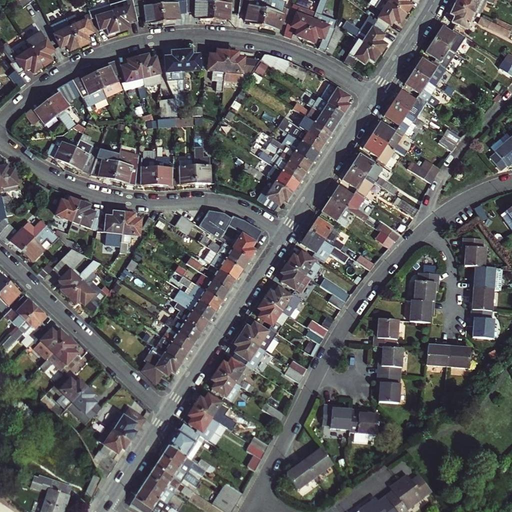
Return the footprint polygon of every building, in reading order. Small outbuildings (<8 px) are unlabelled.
[(133,0),(121,0),(110,3),(110,5),(118,33),(128,30),(126,23),(132,22),(133,24),(138,23),(137,18),(133,0)] [(133,0),(137,18),(144,17),(145,23),(150,23),(150,25),(163,23),(160,0),(133,0)] [(180,19),(179,14),(187,14),(186,0),(160,0),(163,23),(175,22),(175,20),(180,19)] [(186,0),(187,14),(195,14),(195,18),(200,18),(200,20),(213,21),(213,0),(186,0)] [(213,0),(213,21),(225,22),(225,19),(231,19),(231,0),(213,0)] [(267,0),(266,6),(262,27),(275,29),(275,27),(281,29),(282,24),(287,25),(291,10),(284,9),(285,3),(270,0),(267,0)] [(320,0),(315,13),(321,15),(326,0),(320,0)] [(383,1),(382,0),(372,0),(371,2),(384,11),(378,21),(389,28),(394,20),(400,24),(405,15),(383,1)] [(383,0),(383,1),(405,15),(411,6),(406,3),(407,0),(383,0)] [(457,0),(454,5),(476,16),(477,14),(478,15),(485,1),(492,4),(493,0),(457,0)] [(266,6),(240,1),(238,16),(246,17),(245,22),(250,23),(250,25),(262,27),(266,6)] [(118,33),(110,5),(88,12),(89,15),(91,20),(95,18),(99,31),(106,29),(107,36),(118,33)] [(285,37),(292,39),(292,35),(305,40),(313,18),(315,13),(292,5),(291,10),(287,25),(285,37)] [(476,16),(454,5),(449,15),(454,17),(451,24),(465,29),(471,16),(475,18),(476,16)] [(364,6),(362,10),(369,15),(371,10),(364,6)] [(76,17),(67,21),(79,47),(88,43),(86,37),(96,33),(91,20),(89,15),(77,20),(76,17)] [(314,22),(330,28),(333,22),(317,16),(316,19),(314,22)] [(317,38),(329,42),(334,30),(330,28),(314,22),(316,19),(313,18),(305,40),(315,44),(317,38)] [(490,22),(481,18),(478,24),(508,37),(510,32),(490,22)] [(380,42),(389,28),(378,21),(375,19),(370,27),(372,29),(365,41),(362,39),(360,41),(380,54),(386,45),(380,42)] [(51,28),(60,49),(67,46),(69,52),(79,47),(67,21),(51,28)] [(345,32),(337,26),(330,43),(329,42),(325,52),(331,56),(338,46),(337,45),(345,32)] [(367,26),(358,40),(360,41),(362,39),(365,41),(372,29),(370,27),(367,26)] [(457,56),(468,39),(455,31),(453,35),(441,27),(433,40),(457,56)] [(351,28),(347,33),(356,38),(359,33),(351,28)] [(39,33),(25,42),(30,51),(42,68),(51,62),(47,56),(52,53),(39,33)] [(25,42),(20,35),(15,38),(20,47),(12,52),(16,60),(30,51),(25,42)] [(344,64),(354,70),(359,61),(365,65),(369,60),(374,63),(380,54),(360,41),(358,40),(356,42),(357,43),(344,64)] [(433,40),(425,53),(435,59),(433,62),(447,71),(457,56),(433,40)] [(200,69),(204,69),(205,48),(196,48),(197,56),(200,56),(200,69)] [(20,73),(30,67),(33,73),(42,68),(30,51),(16,60),(12,63),(20,73)] [(186,76),(185,73),(200,72),(200,69),(200,56),(197,56),(193,56),(192,51),(182,52),(183,77),(186,76)] [(166,74),(168,82),(177,82),(178,92),(184,92),(183,82),(183,77),(182,52),(171,53),(171,58),(165,58),(166,74)] [(214,72),(223,73),(223,76),(225,77),(228,53),(217,52),(217,57),(210,56),(208,71),(214,72)] [(254,61),(238,59),(238,54),(228,53),(225,77),(228,77),(228,73),(242,75),(242,81),(247,82),(259,64),(254,61)] [(265,55),(261,61),(284,75),(292,63),(279,59),(265,55)] [(137,60),(145,87),(161,83),(155,60),(149,62),(147,57),(137,60)] [(447,71),(433,62),(431,61),(429,65),(421,59),(413,72),(437,87),(447,71)] [(145,88),(145,87),(137,60),(128,62),(129,67),(122,68),(126,83),(121,84),(126,93),(139,90),(145,88)] [(110,68),(95,74),(103,90),(117,84),(114,78),(119,76),(116,62),(109,64),(110,68)] [(20,73),(12,63),(11,64),(15,71),(18,74),(20,73)] [(501,70),(511,77),(511,67),(506,63),(501,70)] [(23,81),(18,74),(15,71),(9,75),(16,86),(23,81)] [(224,92),(225,82),(225,77),(223,76),(223,73),(214,72),(213,80),(218,81),(217,91),(224,92)] [(437,87),(413,72),(404,85),(419,94),(417,98),(422,101),(435,109),(440,101),(431,96),(437,87)] [(106,98),(103,90),(95,74),(82,80),(80,76),(72,81),(80,95),(88,109),(107,100),(106,98)] [(67,105),(80,95),(72,81),(59,89),(56,90),(58,94),(47,102),(58,117),(69,132),(75,127),(64,112),(69,108),(67,105)] [(117,84),(103,90),(106,98),(123,91),(119,83),(117,84)] [(496,89),(502,93),(506,87),(500,84),(496,89)] [(447,86),(443,91),(456,100),(459,94),(447,86)] [(330,101),(337,90),(333,87),(325,98),(330,101)] [(143,106),(149,104),(145,88),(139,90),(143,106)] [(322,96),(321,99),(345,115),(351,106),(347,104),(350,98),(337,90),(330,101),(325,98),(322,96)] [(415,100),(400,91),(392,103),(412,117),(422,101),(417,98),(415,100)] [(499,94),(493,101),(496,103),(502,96),(499,94)] [(307,105),(321,114),(338,125),(345,115),(321,99),(319,98),(316,103),(310,99),(307,105)] [(176,115),(174,101),(167,102),(169,116),(176,115)] [(45,126),(58,117),(47,102),(34,111),(32,108),(26,114),(34,125),(41,120),(45,126)] [(161,117),(169,116),(167,102),(159,103),(161,117)] [(412,117),(392,103),(383,116),(399,126),(405,130),(413,117),(412,117)] [(297,105),(293,110),(302,116),(305,110),(297,105)] [(302,116),(293,110),(290,115),(299,121),(302,116)] [(306,118),(315,124),(332,135),(334,131),(338,125),(321,114),(318,118),(305,110),(302,116),(306,118)] [(426,119),(417,114),(414,118),(423,124),(426,119)] [(86,126),(94,130),(95,121),(92,116),(86,126)] [(175,119),(175,129),(193,129),(192,117),(175,119)] [(303,122),(312,128),(315,124),(306,118),(303,122)] [(420,129),(423,124),(414,118),(411,123),(420,129)] [(157,120),(157,129),(175,129),(175,119),(157,120)] [(293,129),(284,124),(280,122),(277,127),(281,129),(289,135),(293,137),(296,133),(292,131),(293,129)] [(300,127),(309,133),(326,144),(332,135),(315,124),(312,128),(303,122),(300,127)] [(379,123),(371,136),(394,151),(404,157),(407,152),(396,145),(401,137),(379,123)] [(84,131),(75,127),(69,132),(68,132),(80,138),(82,135),(83,132),(84,131)] [(306,138),(309,133),(300,127),(297,132),(306,138)] [(286,140),(289,135),(281,129),(277,134),(286,140)] [(443,137),(456,145),(461,140),(447,131),(443,137)] [(85,144),(89,135),(83,132),(82,135),(80,138),(79,141),(85,144)] [(326,144),(309,133),(306,138),(297,132),(296,133),(293,137),(302,143),(319,154),(326,144)] [(505,144),(511,138),(508,133),(501,139),(505,144)] [(394,151),(371,136),(363,148),(378,158),(376,162),(384,167),(394,151)] [(302,143),(293,137),(290,142),(299,147),(302,143)] [(456,145),(443,137),(439,143),(451,151),(456,145)] [(511,138),(505,144),(501,139),(492,147),(496,151),(490,156),(502,169),(507,165),(508,166),(511,162),(511,138)] [(53,143),(47,155),(67,165),(76,146),(69,142),(67,145),(57,140),(55,144),(53,143)] [(287,147),(295,153),(313,164),(319,154),(302,143),(299,147),(290,142),(287,147)] [(284,152),(271,143),(267,149),(276,154),(280,157),(284,152)] [(78,170),(91,175),(99,150),(92,148),(89,156),(78,150),(79,147),(76,146),(67,165),(78,170)] [(194,163),(195,184),(211,184),(210,166),(209,166),(209,157),(203,157),(203,147),(194,147),(194,158),(194,163)] [(267,149),(264,154),(273,159),(276,154),(267,149)] [(99,150),(91,175),(90,176),(113,181),(119,155),(99,150)] [(119,155),(113,181),(135,186),(139,157),(119,152),(119,155)] [(280,157),(289,163),(306,174),(313,164),(295,153),(292,158),(284,152),(280,157)] [(359,155),(350,167),(373,182),(393,195),(397,190),(376,176),(381,169),(359,155)] [(277,162),(286,167),(289,163),(280,157),(277,162)] [(141,158),(141,159),(141,186),(156,186),(156,164),(156,159),(156,158),(141,158)] [(156,164),(156,186),(171,186),(171,168),(169,168),(169,158),(156,158),(156,159),(156,164)] [(435,177),(439,170),(425,161),(421,168),(435,177)] [(274,167),(283,173),(300,184),(306,174),(289,163),(286,167),(277,162),(275,164),(274,167)] [(180,185),(195,184),(194,163),(191,163),(192,166),(179,167),(180,185)] [(263,174),(254,168),(246,163),(243,168),(260,179),(263,174)] [(258,163),(254,168),(263,174),(266,169),(258,163)] [(435,177),(421,168),(416,165),(411,172),(430,184),(435,177)] [(0,167),(0,187),(1,192),(18,189),(14,170),(7,171),(6,166),(0,167)] [(373,182),(350,167),(342,180),(357,190),(355,193),(363,198),(373,182)] [(300,184),(283,173),(280,177),(271,172),(267,177),(273,181),(293,194),(300,184)] [(257,199),(275,211),(279,205),(283,200),(288,203),(293,194),(273,181),(272,183),(275,185),(272,190),(266,186),(257,199)] [(36,198),(43,186),(37,183),(30,195),(36,198)] [(43,186),(36,198),(43,202),(50,190),(43,186)] [(338,186),(329,199),(351,214),(359,218),(362,214),(355,210),(363,198),(355,193),(354,192),(352,196),(338,186)] [(8,196),(2,197),(3,202),(6,216),(13,215),(8,196)] [(62,201),(56,216),(70,221),(69,224),(71,225),(80,203),(70,199),(68,204),(62,201)] [(351,214),(329,199),(321,212),(345,227),(348,222),(346,221),(351,214)] [(419,212),(401,201),(397,207),(414,218),(419,212)] [(75,223),(98,231),(101,218),(103,211),(96,209),(94,213),(88,211),(90,206),(80,203),(71,225),(74,226),(75,223)] [(474,210),(483,222),(490,217),(481,206),(474,210)] [(194,224),(224,243),(250,260),(256,251),(251,248),(261,233),(242,220),(239,225),(225,216),(222,220),(209,212),(204,220),(199,217),(194,224)] [(122,238),(124,214),(114,213),(113,218),(101,218),(98,231),(97,233),(107,234),(106,244),(121,245),(122,238)] [(135,215),(124,214),(122,238),(124,239),(125,235),(130,236),(139,236),(141,221),(134,221),(135,215)] [(176,227),(187,234),(194,224),(182,217),(176,227)] [(317,218),(309,231),(338,250),(342,245),(334,240),(338,232),(317,218)] [(143,230),(148,233),(152,226),(155,222),(150,219),(143,230)] [(8,224),(0,233),(21,253),(46,226),(41,221),(33,229),(27,224),(18,234),(8,224)] [(46,226),(21,253),(32,263),(44,250),(40,246),(53,232),(46,226)] [(385,228),(381,233),(393,241),(394,242),(398,237),(385,228)] [(57,231),(55,235),(64,243),(66,239),(67,235),(57,231)] [(338,250),(309,231),(300,244),(315,254),(313,257),(323,263),(329,254),(344,263),(348,257),(338,250)] [(374,240),(388,249),(393,241),(381,233),(380,232),(374,240)] [(121,245),(120,254),(127,255),(128,245),(129,245),(130,236),(125,235),(124,239),(122,238),(121,245)] [(250,260),(224,243),(221,247),(204,236),(200,242),(211,249),(243,271),(250,260)] [(495,239),(499,245),(503,242),(499,237),(495,239)] [(74,243),(66,239),(64,243),(67,245),(71,250),(74,243)] [(466,249),(465,268),(471,269),(484,270),(485,251),(482,251),(483,242),(464,240),(463,249),(466,249)] [(204,260),(210,264),(236,281),(243,271),(211,249),(204,260)] [(72,250),(71,250),(53,269),(62,278),(59,282),(64,287),(60,291),(68,298),(84,281),(86,279),(96,269),(100,264),(95,261),(81,276),(78,274),(73,269),(85,257),(72,250)] [(312,281),(321,267),(300,253),(296,258),(293,256),(287,265),(310,280),(311,281),(312,281)] [(361,255),(356,262),(369,271),(374,264),(361,255)] [(186,263),(203,274),(230,292),(236,281),(210,264),(206,270),(189,259),(186,263)] [(136,264),(132,261),(127,268),(132,271),(136,264)] [(43,279),(53,269),(48,265),(39,275),(43,279)] [(285,276),(281,282),(301,294),(310,280),(287,265),(281,274),(285,276)] [(195,277),(179,266),(175,271),(192,282),(195,277)] [(100,274),(96,269),(86,279),(90,282),(92,280),(93,281),(100,274)] [(484,270),(471,269),(470,283),(472,283),(472,290),(492,292),(499,293),(501,271),(484,270)] [(223,302),(196,285),(192,282),(175,271),(171,277),(193,291),(190,296),(216,313),(223,302)] [(0,292),(9,283),(0,274),(0,292)] [(230,292),(203,274),(196,285),(223,302),(230,292)] [(414,284),(413,303),(431,304),(433,286),(435,286),(436,277),(418,276),(417,284),(414,284)] [(324,280),(320,286),(325,290),(334,296),(344,302),(346,303),(350,296),(324,280)] [(99,290),(95,295),(84,285),(86,282),(84,281),(68,298),(76,305),(79,301),(94,316),(104,300),(106,296),(99,290)] [(312,281),(311,281),(308,286),(322,295),(325,290),(320,286),(312,281)] [(9,283),(0,292),(0,309),(5,304),(8,307),(20,294),(9,283)] [(290,297),(277,288),(273,294),(269,292),(263,300),(281,312),(284,313),(288,316),(299,299),(292,294),(290,297)] [(104,300),(109,303),(116,293),(111,290),(106,296),(104,300)] [(182,290),(175,301),(209,323),(216,313),(190,296),(182,290)] [(473,312),(490,313),(492,292),(472,290),(471,298),(469,298),(468,311),(473,312)] [(344,302),(334,296),(330,302),(339,308),(344,302)] [(5,316),(18,329),(37,310),(23,297),(5,316)] [(180,311),(176,317),(203,333),(209,323),(175,301),(169,297),(166,303),(175,309),(176,308),(180,311)] [(258,318),(271,326),(269,330),(277,335),(282,328),(274,322),(279,314),(282,316),(284,313),(281,312),(263,300),(257,309),(262,312),(258,318)] [(412,303),(410,324),(430,325),(431,315),(433,315),(434,305),(431,304),(413,303),(412,303)] [(46,318),(37,310),(18,329),(3,345),(7,349),(22,333),(23,334),(31,327),(33,329),(28,335),(33,340),(42,332),(37,327),(46,318)] [(473,320),(476,321),(474,340),(493,341),(495,323),(493,322),(493,314),(490,313),(473,312),(473,320)] [(156,319),(165,324),(168,319),(159,313),(156,319)] [(203,333),(176,317),(169,327),(196,344),(200,337),(203,333)] [(165,324),(156,319),(152,324),(161,330),(165,324)] [(398,342),(399,323),(379,321),(378,340),(375,340),(374,349),(383,350),(394,350),(395,342),(398,342)] [(313,322),(308,329),(321,338),(324,340),(328,332),(313,322)] [(254,324),(250,330),(246,327),(240,336),(266,353),(277,335),(269,330),(267,333),(254,324)] [(28,335),(33,329),(31,327),(23,334),(26,337),(28,335)] [(196,344),(169,327),(162,338),(189,355),(196,344)] [(304,335),(317,344),(320,346),(324,340),(321,338),(308,329),(304,335)] [(33,341),(37,345),(50,357),(67,339),(60,332),(56,335),(52,330),(46,337),(41,333),(33,340),(33,341)] [(146,335),(142,340),(151,345),(154,340),(146,335)] [(266,353),(240,336),(234,345),(239,348),(235,353),(248,362),(246,365),(253,370),(262,357),(270,363),(273,357),(266,353)] [(155,348),(161,352),(182,365),(189,355),(162,338),(155,348)] [(64,375),(65,374),(80,358),(71,350),(75,346),(67,339),(50,357),(40,367),(44,372),(52,364),(49,361),(51,360),(61,370),(60,371),(64,375)] [(428,348),(427,368),(449,369),(450,347),(443,346),(440,346),(439,349),(428,348)] [(450,347),(449,369),(470,371),(471,351),(461,351),(461,348),(450,347)] [(402,369),(403,351),(394,350),(383,350),(382,368),(380,368),(379,377),(398,378),(399,369),(402,369)] [(182,365),(161,352),(155,361),(148,356),(143,364),(146,366),(142,373),(156,386),(164,374),(168,377),(172,371),(176,374),(182,365)] [(496,352),(490,356),(493,361),(499,357),(496,352)] [(262,357),(253,370),(261,375),(270,363),(262,357)] [(223,363),(217,372),(241,387),(249,375),(242,371),(244,369),(230,360),(227,365),(223,363)] [(300,365),(292,360),(287,366),(290,368),(303,377),(307,370),(305,368),(300,365)] [(286,375),(300,384),(303,377),(290,368),(286,375)] [(241,387),(217,372),(211,381),(215,383),(212,389),(231,402),(241,387)] [(68,407),(70,405),(86,388),(79,380),(75,384),(65,374),(64,375),(54,386),(61,393),(54,400),(65,410),(68,407)] [(379,377),(379,384),(379,385),(381,385),(380,404),(399,406),(400,387),(398,387),(398,378),(379,377)] [(246,383),(242,388),(250,393),(253,388),(246,383)] [(101,409),(91,399),(94,395),(86,388),(70,405),(68,407),(86,424),(101,409)] [(246,398),(250,393),(242,388),(238,393),(246,398)] [(47,406),(58,416),(63,411),(45,395),(40,400),(44,404),(47,406)] [(200,398),(194,407),(214,420),(218,423),(219,423),(231,431),(234,426),(218,416),(221,411),(218,408),(221,404),(208,396),(204,401),(200,398)] [(284,415),(270,406),(266,413),(280,422),(284,415)] [(192,419),(189,424),(197,430),(194,433),(200,437),(207,441),(219,423),(218,423),(214,420),(194,407),(188,416),(192,419)] [(331,430),(350,432),(351,413),(332,411),(333,407),(324,407),(322,425),(331,426),(331,430)] [(119,413),(109,428),(131,442),(146,419),(129,408),(123,417),(119,413)] [(351,413),(350,432),(350,435),(358,435),(357,444),(370,445),(371,436),(376,437),(377,417),(359,416),(359,413),(351,413)] [(94,425),(103,431),(106,426),(97,420),(94,425)] [(194,433),(182,425),(169,446),(207,471),(211,474),(214,469),(201,460),(199,462),(188,455),(200,437),(194,433)] [(106,455),(114,460),(121,448),(125,450),(131,442),(109,428),(96,447),(101,450),(101,451),(106,455)] [(254,436),(249,443),(264,453),(268,446),(254,436)] [(264,453),(249,443),(245,450),(252,454),(244,466),(252,471),(264,453)] [(169,446),(161,457),(187,474),(190,469),(203,477),(207,471),(169,446)] [(315,477),(332,465),(320,449),(311,456),(310,454),(302,460),(315,477)] [(118,462),(114,460),(106,455),(102,460),(114,467),(118,462)] [(161,457),(155,468),(180,484),(187,474),(161,457)] [(114,467),(102,460),(99,465),(111,472),(114,467)] [(297,490),(315,477),(302,460),(293,466),(294,468),(285,474),(297,490)] [(99,472),(108,478),(111,472),(99,465),(97,468),(99,470),(99,472)] [(100,478),(100,484),(98,487),(100,489),(108,478),(99,472),(99,470),(97,468),(99,476),(100,478)] [(180,484),(155,468),(148,478),(173,495),(180,484)] [(397,494),(388,502),(395,511),(409,511),(425,500),(421,495),(416,489),(425,482),(417,472),(394,489),(397,494)] [(63,511),(72,487),(39,476),(38,479),(34,478),(30,488),(40,492),(41,490),(48,492),(41,511),(63,511)] [(191,477),(188,482),(196,487),(200,482),(191,477)] [(173,495),(148,478),(141,488),(166,505),(173,495)] [(86,498),(92,500),(98,487),(100,484),(94,481),(86,498)] [(429,488),(425,482),(416,489),(421,495),(429,488)] [(236,504),(241,495),(226,484),(220,495),(236,504)] [(193,493),(184,487),(181,492),(189,498),(193,493)] [(141,488),(135,498),(155,511),(161,511),(162,511),(163,511),(176,511),(166,505),(141,488)] [(214,506),(224,511),(231,511),(236,504),(220,495),(214,506)] [(155,511),(135,498),(130,506),(141,511),(155,511)] [(395,511),(388,502),(378,509),(374,504),(363,511),(395,511)]
